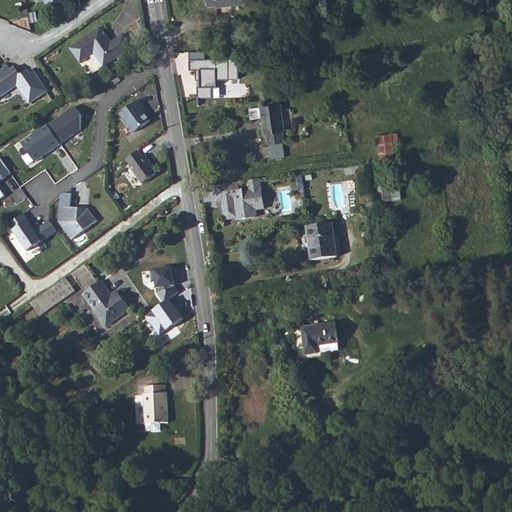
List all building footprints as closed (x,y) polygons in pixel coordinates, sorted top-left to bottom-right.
[(132,44),(122,31),(110,40),(99,25),(73,44),(84,59),(93,52),(103,66),(132,44)] [(73,44),(68,48),(79,62),(84,59),(73,44)] [(205,52),(189,52),(189,70),(196,70),(196,80),(200,80),(200,87),(198,87),(198,98),(212,98),(212,87),(216,87),(216,80),(239,80),(238,59),(205,60),(205,52)] [(28,104),(45,92),(31,72),(27,75),(25,72),(18,76),(13,69),(3,75),(1,72),(0,70),(0,97),(15,86),(28,104)] [(271,90),(262,92),(263,99),(272,98),(271,90)] [(119,112),(133,130),(150,118),(141,106),(143,104),(138,97),(119,112)] [(74,106),(47,125),(60,144),(81,131),(82,117),(74,106)] [(266,108),(267,118),(269,144),(284,143),(283,130),(286,130),(283,106),(266,108)] [(252,109),(253,120),(267,118),(266,108),(252,109)] [(60,144),(47,125),(20,144),(33,163),(60,144)] [(398,133),(376,136),(380,162),(397,159),(395,148),(400,147),(398,133)] [(137,148),(126,157),(130,163),(129,164),(142,181),(156,171),(148,161),(150,160),(144,153),(142,154),(137,148)] [(413,148),(404,149),(405,158),(414,157),(413,148)] [(0,158),(0,199),(5,196),(0,188),(0,177),(9,172),(0,158)] [(399,174),(375,178),(378,203),(403,199),(399,174)] [(240,181),(215,184),(217,199),(228,198),(229,202),(224,203),(226,217),(238,216),(239,217),(258,215),(258,207),(265,207),(262,178),(249,179),(250,187),(241,188),(240,181)] [(94,221),(84,207),(63,206),(57,206),(55,219),(70,240),(94,221)] [(21,213),(5,224),(9,230),(5,232),(18,253),(52,232),(43,219),(30,228),(21,213)] [(338,226),(313,228),(317,262),(342,259),(338,226)] [(71,274),(86,293),(98,284),(85,265),(71,274)] [(154,292),(163,303),(169,299),(178,291),(174,286),(171,266),(152,270),(154,292)] [(75,290),(66,277),(30,302),(39,315),(75,290)] [(96,308),(94,309),(106,326),(129,310),(117,293),(112,296),(101,282),(98,284),(86,293),(96,308)] [(159,336),(183,319),(169,299),(163,303),(145,316),(159,336)] [(308,360),(340,359),(338,330),(307,332),(308,360)] [(142,388),(144,426),(160,425),(160,418),(166,417),(165,388),(162,388),(162,379),(144,380),(145,388),(142,388)]
